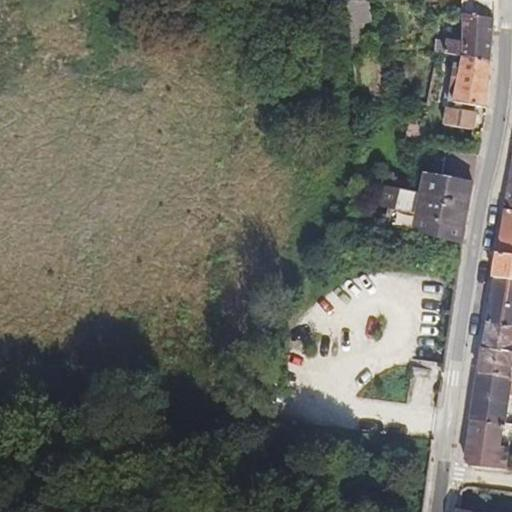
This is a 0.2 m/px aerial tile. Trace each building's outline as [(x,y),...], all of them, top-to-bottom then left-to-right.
[(495,20),(492,0),(462,0),(463,15),(463,42),(447,41),(446,54),(462,57),(492,62),(495,20)] [(492,62),(462,57),(453,103),(488,108),(492,62)] [(477,113),(447,108),(444,125),(474,130),(477,113)] [(474,185),(425,176),(422,195),(419,195),(412,230),(463,245),(474,185)] [(390,187),(388,207),(400,208),(403,189),(390,187)] [(511,208),(506,208),(499,251),(511,253),(511,208)] [(511,253),(499,251),(495,276),(511,278),(511,253)] [(511,278),(495,276),(488,324),(511,327),(511,278)] [(511,327),(488,324),(483,351),(511,354),(511,327)] [(511,354),(483,351),(480,375),(510,380),(511,370),(511,369),(511,354)] [(511,380),(510,380),(480,375),(472,423),(505,426),(509,397),(511,397),(511,380)] [(511,439),(511,427),(505,426),(472,423),(466,461),(471,468),(507,471),(510,440),(511,439)]
